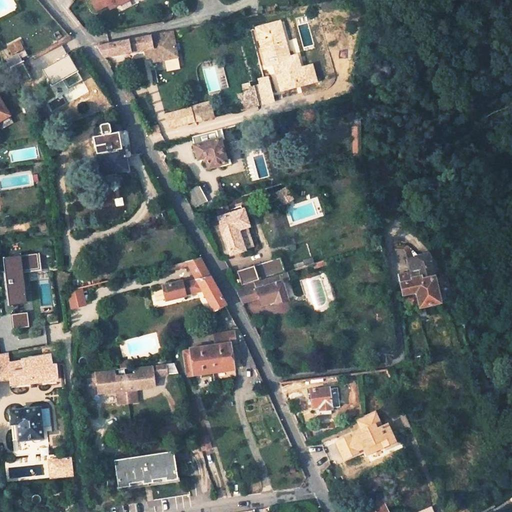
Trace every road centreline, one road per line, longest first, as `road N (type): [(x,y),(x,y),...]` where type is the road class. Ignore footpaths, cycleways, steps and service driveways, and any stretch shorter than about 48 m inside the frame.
road 1 (residential): [(48,0),(198,226),(322,489)]
road 2 (residential): [(83,511),(62,283)]
road 3 (residential): [(182,511),(322,489)]
